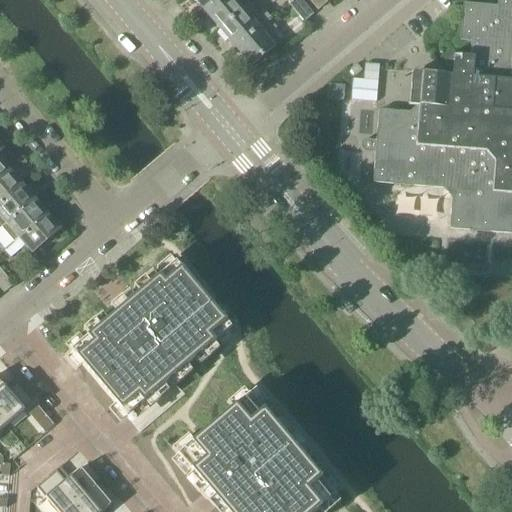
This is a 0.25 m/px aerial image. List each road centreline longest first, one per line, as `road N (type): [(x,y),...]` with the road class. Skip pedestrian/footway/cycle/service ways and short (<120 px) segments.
road 1 (residential): [(495,394),(460,379),(229,130)]
road 2 (residential): [(178,511),(10,316)]
road 3 (residential): [(229,130),(388,0)]
road 4 (residential): [(116,225),(0,88)]
road 5 (residential): [(229,130),(118,0)]
road 6 (residential): [(116,225),(229,130)]
road 7 (residential): [(10,316),(116,225)]
